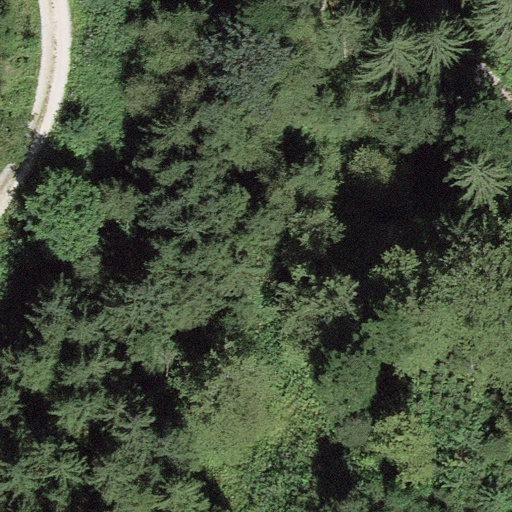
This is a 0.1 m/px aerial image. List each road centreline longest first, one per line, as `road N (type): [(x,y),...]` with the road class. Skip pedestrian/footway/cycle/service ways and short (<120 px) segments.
road 1 (track): [(59,0),(57,67),(35,135),(0,192)]
road 2 (track): [(427,0),(455,65),(511,125)]
